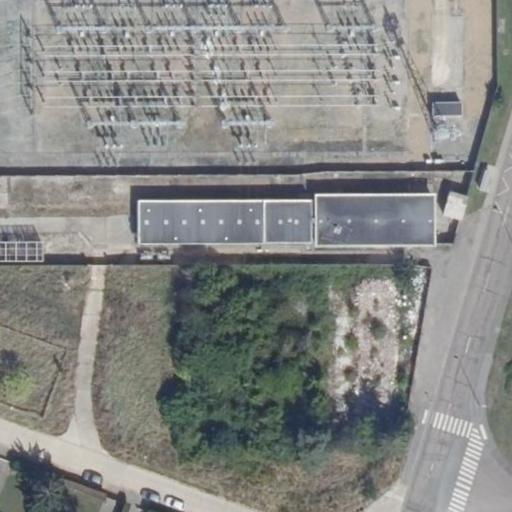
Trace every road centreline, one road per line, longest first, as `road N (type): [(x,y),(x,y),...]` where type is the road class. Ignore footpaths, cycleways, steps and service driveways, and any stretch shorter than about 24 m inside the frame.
road 1 (residential): [(511,210),(425,511)]
road 2 (residential): [(73,456),(96,268)]
road 3 (residential): [(222,511),(73,456)]
